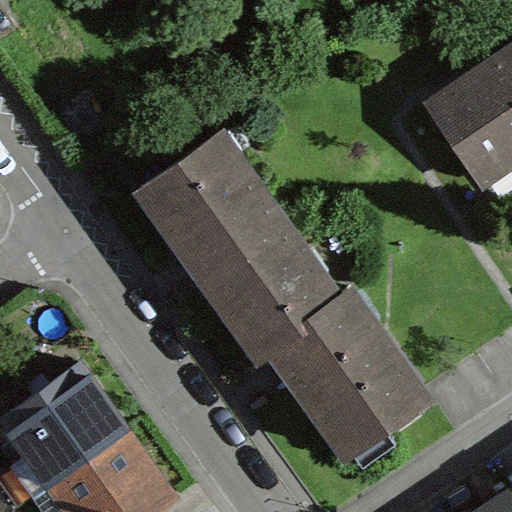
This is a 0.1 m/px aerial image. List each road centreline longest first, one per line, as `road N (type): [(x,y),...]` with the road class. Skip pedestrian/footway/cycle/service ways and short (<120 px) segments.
road 1 (residential): [(60,227),(284,511)]
road 2 (residential): [(393,511),(511,427)]
